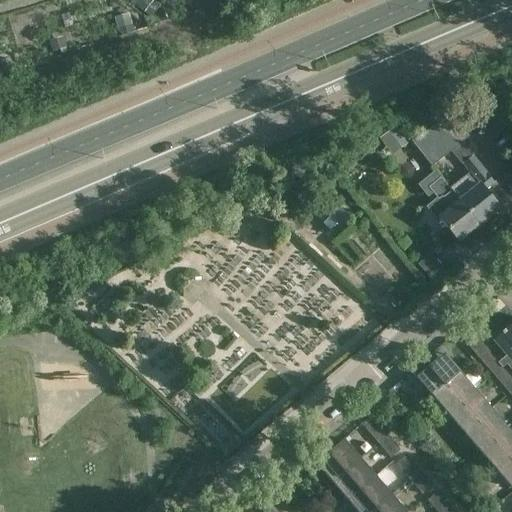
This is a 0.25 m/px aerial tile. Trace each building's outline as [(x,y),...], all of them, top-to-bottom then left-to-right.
[(134,0),(133,3),(150,16),(158,6),(151,0),(134,0)] [(129,14),(115,19),(119,30),(133,25),(129,14)] [(62,37),(49,42),(53,53),(66,48),(62,37)] [(0,62),(3,71),(14,67),(10,58),(0,61),(0,62)] [(432,167),(460,145),(474,134),(501,113),(485,92),(455,112),(411,141),(432,167)] [(408,140),(397,126),(380,139),(391,153),(408,140)] [(492,186),(470,158),(463,164),(473,176),(464,183),(471,191),(459,201),(479,226),(499,210),(485,192),(492,186)] [(458,243),(479,226),(459,201),(441,178),(428,188),(437,199),(426,207),(437,221),(439,219),(458,243)] [(321,215),(333,225),(345,213),(334,202),(321,215)] [(511,325),(495,340),(507,355),(498,363),(502,368),(503,368),(506,365),(511,372),(511,325)] [(487,350),(470,331),(462,338),(478,357),(487,350)] [(487,350),(478,357),(494,376),(502,368),(498,363),(487,350)] [(460,373),(443,354),(416,377),(432,396),(460,373)] [(511,391),(511,379),(502,368),(494,376),(509,394),(511,391)] [(432,396),(448,414),(476,391),(460,373),(432,396)] [(491,409),(476,391),(448,414),(463,433),(491,409)] [(491,409),(463,433),(479,451),(507,427),(491,409)] [(387,436),(370,417),(361,424),(378,444),(387,436)] [(511,455),(511,433),(507,427),(479,451),(495,470),(500,465),(511,455)] [(378,444),(393,461),(402,454),(387,436),(378,444)] [(360,458),(344,440),(317,463),(333,482),(360,458)] [(511,487),(511,455),(500,465),(495,470),(511,488),(511,487)] [(376,477),(360,458),(333,482),(349,501),(376,477)] [(418,472),(406,459),(397,467),(409,480),(418,472)] [(409,480),(422,495),(431,488),(418,472),(409,480)] [(376,477),(349,501),(358,511),(371,511),(391,495),(376,477)] [(445,511),(449,509),(436,494),(427,501),(436,511),(445,511)] [(405,511),(391,495),(371,511),(405,511)] [(261,511),(262,511),(278,511),(271,503),(261,511)]
